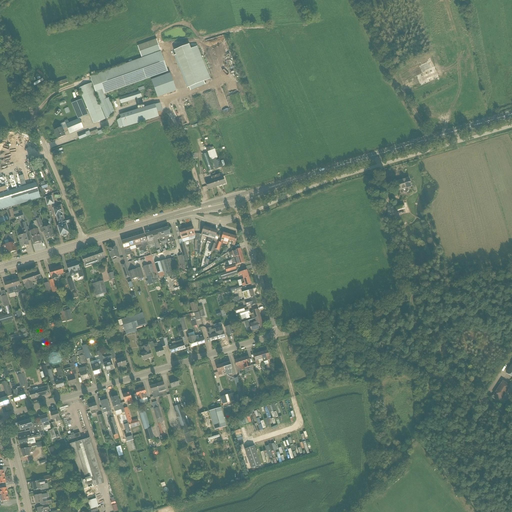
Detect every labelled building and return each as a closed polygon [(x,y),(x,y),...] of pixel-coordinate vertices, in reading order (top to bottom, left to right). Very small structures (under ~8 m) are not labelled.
[(189,44),(174,51),(189,88),(204,82),(191,49),(189,44)] [(168,72),(161,52),(90,77),(94,87),(92,88),(90,83),(79,88),(94,124),(105,119),(100,108),(101,107),(106,119),(112,116),(110,113),(114,111),(109,98),(106,99),(104,94),(168,72)] [(141,94),(142,97),(154,93),(153,90),(150,91),(149,88),(144,90),(145,92),(141,94)] [(138,92),(119,98),(121,104),(121,103),(125,102),(140,98),(138,92)] [(86,111),(80,98),(77,100),(78,101),(72,103),(77,115),(86,111)] [(121,118),(118,120),(119,127),(123,126),(123,127),(158,116),(155,105),(131,112),(131,110),(123,112),(124,114),(120,115),(121,118)] [(83,128),(81,124),(79,119),(66,124),(67,127),(63,129),(62,128),(54,131),(58,139),(65,136),(64,133),(68,131),(70,134),(83,128)] [(196,140),(189,142),(193,153),(200,151),(196,140)] [(214,149),(207,152),(210,160),(213,167),(214,167),(215,169),(222,167),(219,160),(217,160),(216,158),(217,158),(214,149)] [(207,153),(202,155),(208,171),(213,170),(207,153)] [(206,179),(204,174),(203,169),(202,169),(200,166),(197,167),(202,181),(206,179)] [(21,185),(26,184),(22,174),(18,176),(21,185)] [(220,174),(216,176),(216,177),(217,178),(213,180),(216,187),(226,184),(223,176),(220,177),(220,174)] [(212,180),(205,182),(206,185),(208,190),(216,187),(213,180),(217,178),(216,177),(216,176),(212,177),(211,177),(212,179),(212,180)] [(411,187),(410,183),(409,178),(396,182),(399,191),(402,189),(403,192),(405,193),(407,192),(408,190),(408,188),(411,187)] [(36,183),(7,192),(12,206),(36,199),(40,198),(36,183)] [(0,194),(0,210),(6,208),(9,218),(15,216),(12,209),(11,209),(10,207),(12,206),(7,192),(0,194)] [(55,208),(53,209),(56,216),(60,227),(58,227),(61,235),(63,235),(64,236),(65,236),(66,235),(66,234),(69,233),(66,224),(66,225),(66,224),(65,221),(62,214),(63,214),(61,206),(55,208)] [(39,217),(38,217),(34,208),(32,209),(36,218),(39,228),(43,226),(39,217)] [(23,232),(18,233),(18,236),(22,247),(29,245),(26,234),(25,234),(24,231),(27,230),(25,222),(24,218),(20,219),(21,223),(21,224),(23,232)] [(30,231),(34,243),(41,241),(39,233),(41,232),(36,221),(33,221),(36,230),(30,231)] [(46,239),(54,237),(50,225),(43,227),(46,239)] [(168,227),(162,229),(166,240),(167,244),(174,242),(171,234),(170,234),(168,227)] [(186,229),(188,237),(195,235),(193,227),(186,229)] [(201,235),(208,238),(209,235),(211,228),(207,227),(206,228),(203,227),(201,235)] [(213,253),(214,249),(217,241),(219,235),(216,234),(217,231),(214,230),(215,229),(211,228),(209,235),(208,238),(207,242),(211,243),(212,239),(213,239),(212,243),(208,251),(213,253)] [(162,229),(157,230),(159,238),(160,241),(166,240),(162,229)] [(189,240),(188,237),(186,229),(179,231),(181,239),(182,239),(183,242),(189,240)] [(157,239),(159,238),(157,230),(151,232),(155,244),(156,249),(160,248),(159,246),(161,246),(160,242),(158,242),(157,239)] [(149,245),(155,244),(151,232),(145,234),(148,242),(149,245)] [(3,246),(4,249),(5,254),(16,251),(14,243),(15,243),(12,233),(5,235),(6,240),(10,239),(11,244),(3,246)] [(222,238),(220,241),(223,242),(223,244),(227,245),(228,241),(230,235),(223,233),(222,238)] [(144,234),(138,236),(141,244),(144,253),(147,252),(146,250),(145,248),(145,247),(144,243),(147,242),(144,234)] [(237,237),(230,235),(228,241),(233,242),(232,245),(234,246),(237,237)] [(138,236),(133,238),(135,245),(136,245),(137,249),(139,248),(140,252),(141,255),(144,254),(144,253),(141,244),(138,236)] [(124,249),(126,256),(132,254),(131,251),(130,247),(127,239),(122,241),(124,249)] [(115,246),(108,248),(109,253),(111,258),(116,257),(117,259),(120,258),(119,256),(118,251),(117,251),(115,246)] [(232,252),(229,253),(231,259),(234,258),(235,258),(237,257),(242,256),(240,249),(235,250),(232,251),(232,252)] [(92,253),(81,257),(83,262),(84,264),(85,267),(99,262),(99,261),(105,259),(105,257),(104,254),(102,250),(92,253)] [(234,258),(232,259),(233,263),(235,263),(236,265),(240,264),(244,263),(242,256),(237,257),(235,258),(234,258)] [(166,260),(171,276),(172,279),(177,278),(176,275),(177,274),(172,258),(166,260)] [(170,277),(169,271),(166,260),(160,262),(163,271),(165,278),(170,277)] [(73,263),(67,265),(68,270),(69,273),(71,277),(75,275),(83,272),(82,269),(79,269),(77,261),(73,262),(73,263)] [(213,263),(204,268),(202,269),(203,271),(205,270),(214,264),(213,263)] [(148,265),(151,277),(152,279),(155,278),(156,278),(157,278),(156,275),(155,276),(152,264),(148,265)] [(147,265),(143,267),(146,277),(147,279),(149,285),(153,284),(151,277),(147,265)] [(52,279),(56,277),(58,277),(57,275),(63,273),(61,266),(56,267),(57,268),(50,270),(52,279)] [(136,269),(139,277),(139,279),(144,278),(141,267),(136,269)] [(139,277),(136,269),(129,271),(131,280),(139,277)] [(220,275),(222,278),(238,273),(236,270),(220,275)] [(243,279),(249,277),(247,270),(238,273),(239,275),(242,274),(243,279)] [(27,290),(31,288),(34,287),(32,281),(41,278),(39,272),(21,278),(23,284),(25,284),(27,290)] [(107,293),(102,277),(95,279),(96,283),(92,284),(96,296),(99,295),(100,297),(104,296),(103,294),(107,293)] [(243,279),(240,280),(242,284),(242,287),(246,286),(251,284),(249,277),(243,279)] [(72,278),(67,280),(69,285),(73,299),(78,297),(72,278)] [(18,279),(11,281),(13,287),(14,290),(15,293),(22,291),(21,288),(20,284),(18,279)] [(11,281),(4,283),(6,288),(7,292),(8,295),(9,295),(15,293),(14,290),(13,287),(11,281)] [(252,289),(242,293),(244,300),(249,299),(254,297),(252,289)] [(25,294),(19,296),(23,311),(29,309),(25,294)] [(2,297),(5,307),(6,306),(7,311),(8,314),(11,313),(6,296),(2,297)] [(249,299),(244,300),(246,308),(249,307),(252,306),(257,304),(254,297),(249,299)] [(193,313),(198,311),(195,302),(190,303),(193,313)] [(64,311),(66,321),(72,320),(70,310),(69,310),(68,307),(64,308),(64,311)] [(245,311),(240,312),(240,314),(241,316),(245,314),(247,319),(250,318),(248,313),(250,313),(248,309),(245,311)] [(253,311),(250,312),(251,316),(252,319),(255,319),(260,317),(258,309),(253,311)] [(142,313),(121,319),(126,335),(137,331),(136,328),(146,325),(142,313)] [(260,317),(255,319),(248,320),(250,326),(251,331),(258,329),(263,328),(260,317)] [(234,333),(232,325),(225,327),(228,335),(234,333)] [(21,332),(10,336),(12,341),(20,339),(27,336),(25,328),(20,330),(21,332)] [(208,334),(209,337),(210,342),(217,340),(216,334),(215,330),(214,329),(211,330),(211,328),(206,329),(208,334)] [(222,328),(215,330),(216,334),(217,340),(225,337),(224,333),(223,330),(222,330),(222,328)] [(199,336),(195,337),(198,345),(205,343),(203,335),(199,337),(199,336)] [(190,348),(198,345),(195,337),(195,336),(187,338),(190,348)] [(183,340),(175,342),(175,343),(176,346),(178,351),(185,349),(184,344),(183,341),(183,340)] [(172,344),(168,346),(169,349),(170,353),(178,351),(176,346),(175,343),(175,342),(171,343),(172,344)] [(159,349),(158,345),(157,343),(154,344),(156,350),(155,350),(157,356),(164,354),(162,348),(159,349)] [(145,349),(140,351),(141,354),(141,355),(143,360),(152,357),(150,353),(148,345),(144,346),(145,349)] [(109,349),(112,356),(113,359),(116,358),(117,361),(116,361),(119,368),(126,365),(123,354),(116,357),(113,348),(109,349)] [(100,351),(97,352),(98,353),(100,359),(101,364),(104,363),(105,362),(105,364),(104,364),(105,366),(106,371),(113,369),(112,366),(113,366),(113,365),(112,366),(112,364),(110,360),(113,359),(112,356),(105,358),(103,359),(102,356),(101,352),(100,351)] [(267,351),(260,353),(262,359),(263,362),(267,361),(270,360),(269,357),(267,351)] [(262,359),(260,353),(253,355),(255,361),(256,364),(259,363),(258,360),(262,359)] [(248,356),(241,359),(244,368),(250,366),(249,363),(250,363),(250,362),(250,361),(248,356)] [(70,368),(63,370),(64,373),(66,378),(67,377),(69,385),(76,383),(75,378),(74,375),(72,370),(75,369),(73,363),(72,359),(70,359),(71,364),(69,364),(70,368)] [(101,373),(100,368),(98,364),(101,364),(100,359),(91,362),(91,364),(94,375),(101,373)] [(241,359),(235,361),(236,365),(236,367),(237,367),(237,370),(239,375),(242,374),(241,370),(245,369),(244,368),(241,359)] [(230,362),(223,364),(225,370),(226,375),(233,373),(231,367),(230,362)] [(221,372),(225,370),(223,364),(216,366),(218,372),(219,375),(221,375),(221,372)] [(44,377),(49,375),(48,370),(46,365),(41,367),(44,377)] [(85,367),(81,369),(78,370),(79,373),(82,381),(88,379),(85,367)] [(49,370),(48,370),(49,375),(51,382),(54,381),(55,383),(56,388),(64,386),(61,377),(63,377),(60,368),(56,369),(58,376),(57,377),(57,379),(54,380),(51,370),(51,369),(48,369),(49,370)] [(20,386),(25,384),(22,374),(17,375),(20,386)] [(177,378),(169,381),(171,388),(179,386),(177,378)] [(12,395),(13,397),(15,402),(17,401),(20,400),(17,389),(16,386),(13,379),(10,379),(11,382),(11,383),(13,390),(14,395),(13,395),(12,395)] [(5,381),(2,383),(6,397),(7,397),(10,396),(8,390),(7,386),(5,381)] [(501,382),(493,395),(501,400),(510,386),(508,385),(502,381),(501,382)] [(163,382),(156,384),(158,390),(159,394),(166,392),(165,388),(165,387),(163,382)] [(156,384),(150,387),(151,391),(151,393),(152,392),(153,396),(154,399),(157,398),(156,395),(159,394),(158,390),(156,384)] [(22,387),(17,389),(20,400),(24,399),(26,398),(22,387)] [(49,394),(48,389),(47,387),(38,390),(37,387),(29,389),(30,392),(29,392),(31,400),(31,399),(42,396),(42,395),(49,393),(49,394)] [(136,394),(133,395),(137,406),(140,405),(139,400),(147,398),(146,394),(146,393),(144,388),(135,391),(136,394)] [(261,391),(252,394),(254,399),(263,397),(261,391)] [(130,393),(122,395),(124,400),(125,402),(127,401),(128,405),(130,404),(133,404),(132,400),(131,397),(130,393)] [(232,393),(221,397),(223,404),(234,401),(232,393)] [(235,403),(242,401),(240,394),(233,395),(235,403)] [(113,407),(115,412),(121,410),(122,413),(125,412),(122,403),(120,404),(117,396),(111,398),(113,407)] [(107,400),(101,402),(102,407),(104,413),(110,411),(109,407),(110,407),(109,403),(108,404),(107,400)] [(95,403),(88,405),(90,411),(91,414),(95,413),(98,412),(97,409),(95,403)] [(174,406),(183,435),(190,432),(184,415),(180,404),(174,406)] [(154,409),(157,419),(162,418),(159,407),(154,409)] [(125,408),(124,409),(128,423),(130,428),(139,425),(138,420),(131,421),(127,408),(126,408),(125,408)] [(221,408),(209,411),(214,430),(226,427),(221,408)] [(151,428),(150,428),(144,409),(139,411),(145,430),(148,440),(154,438),(151,428)] [(51,414),(52,419),(56,418),(57,422),(60,421),(59,418),(59,417),(57,412),(51,414)] [(98,416),(102,431),(107,429),(102,414),(98,416)] [(40,417),(42,425),(40,426),(40,428),(41,432),(43,431),(44,431),(44,428),(47,427),(47,426),(50,425),(48,420),(47,415),(46,415),(40,417)] [(113,417),(108,419),(113,436),(118,434),(119,434),(114,417),(113,417)] [(20,430),(25,429),(32,427),(30,420),(23,422),(22,421),(17,423),(18,427),(19,427),(20,430)] [(128,423),(124,425),(126,434),(124,435),(127,442),(133,440),(130,428),(128,423)] [(68,436),(72,449),(72,451),(84,489),(103,483),(89,438),(82,441),(79,433),(68,436)] [(33,435),(24,437),(19,438),(19,440),(19,441),(19,443),(20,443),(20,444),(28,442),(28,444),(31,443),(30,439),(40,437),(39,434),(38,434),(33,435)] [(130,441),(127,442),(130,452),(133,450),(136,449),(133,440),(130,441)] [(260,447),(263,456),(268,454),(265,445),(260,447)] [(48,448),(51,456),(57,454),(54,446),(48,448)] [(254,446),(245,449),(251,468),(261,465),(254,446)] [(23,457),(28,456),(30,456),(29,453),(33,452),(32,447),(21,449),(23,457)] [(51,479),(51,475),(45,476),(40,478),(40,479),(41,481),(32,483),(34,490),(37,490),(41,489),(41,490),(45,489),(44,484),(45,484),(44,480),(46,480),(51,479)] [(41,495),(35,496),(36,504),(43,503),(42,499),(49,498),(48,493),(41,495)] [(7,494),(0,495),(0,503),(0,505),(4,504),(3,501),(8,501),(7,494)] [(90,509),(97,507),(96,498),(88,500),(90,509)]
